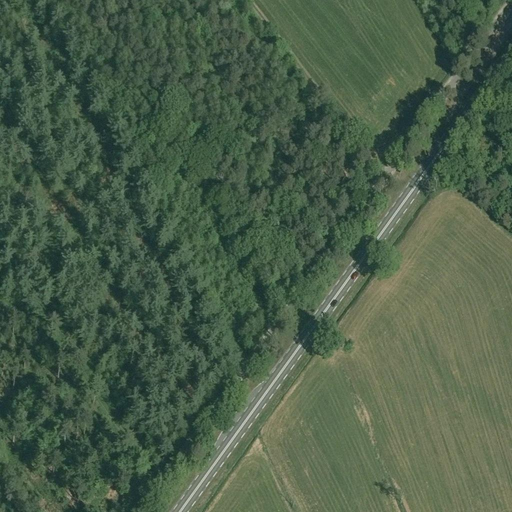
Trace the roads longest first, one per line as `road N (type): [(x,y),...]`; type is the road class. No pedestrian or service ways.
road 1 (unclassified): [(139,511),(511,3)]
road 2 (primary): [(180,511),(511,52)]
road 3 (track): [(0,0),(19,15),(57,311),(46,319),(0,251)]
road 4 (track): [(103,90),(136,152),(194,167),(205,178),(267,304),(287,309)]
road 5 (track): [(0,304),(46,319),(163,478)]
road 6 (track): [(244,0),(362,151),(389,170)]
